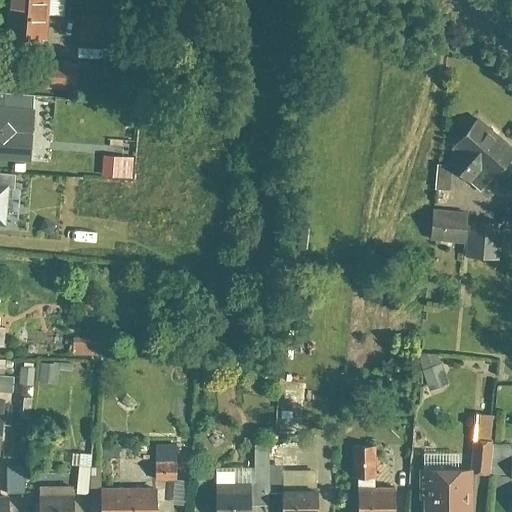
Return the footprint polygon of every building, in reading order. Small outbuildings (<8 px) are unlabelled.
[(3,0),(1,40),(44,43),(46,0),(3,0)] [(76,24),(76,52),(114,52),(114,24),(76,24)] [(36,71),(37,93),(76,91),(75,69),(36,71)] [(0,155),(29,156),(32,90),(0,89),(0,155)] [(454,185),(470,165),(491,182),(511,155),(511,144),(477,117),(434,170),(454,185)] [(132,175),(132,153),(101,152),(100,175),(132,175)] [(0,207),(9,208),(8,169),(0,168),(0,207)] [(431,214),(431,243),(462,243),(462,258),(492,258),(492,215),(431,214)] [(73,342),(73,357),(101,358),(101,343),(73,342)] [(421,356),(421,391),(449,391),(449,357),(421,356)] [(160,362),(163,406),(198,404),(195,360),(160,362)] [(19,392),(34,392),(35,370),(20,369),(19,392)] [(0,372),(0,393),(7,394),(8,373),(0,372)] [(175,443),(154,445),(158,480),(178,478),(175,443)] [(472,476),(492,477),(492,446),(472,446),(472,476)] [(253,448),(254,470),(217,470),(217,483),(253,483),(267,483),(267,448),(253,448)] [(351,451),(350,480),(371,481),(372,452),(351,451)] [(73,453),(74,482),(87,482),(86,453),(73,453)] [(420,460),(421,511),(466,511),(465,459),(420,460)] [(4,463),(4,483),(23,483),(23,463),(4,463)] [(357,494),(356,511),(392,511),(392,493),(357,494)] [(99,495),(99,511),(152,511),(153,496),(99,495)] [(279,496),(278,511),(316,511),(317,496),(279,496)] [(34,498),(33,511),(70,511),(70,498),(34,498)] [(214,498),(213,511),(247,511),(247,498),(214,498)] [(0,501),(0,511),(9,511),(9,501),(0,501)]
